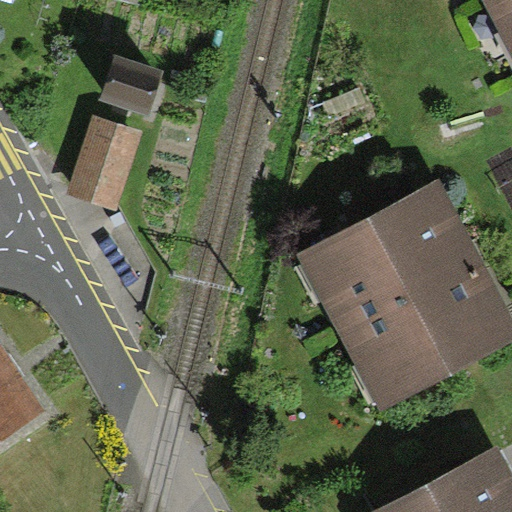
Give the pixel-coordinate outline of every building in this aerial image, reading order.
[(511,0),(497,0),(511,27),(511,0)] [(164,91),(118,77),(107,113),(153,127),(164,91)] [(73,203),(112,214),(132,144),(92,133),(73,203)] [(511,281),(445,162),(302,242),(387,393),(511,323),(511,281)] [(0,350),(0,441),(42,414),(0,350)] [(511,511),(511,435),(504,421),(355,502),(360,511),(511,511)]
